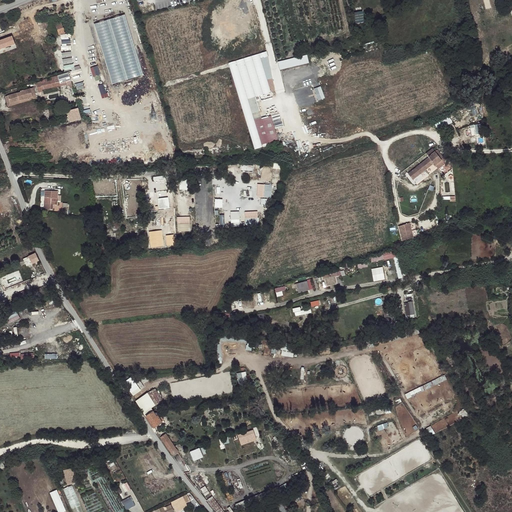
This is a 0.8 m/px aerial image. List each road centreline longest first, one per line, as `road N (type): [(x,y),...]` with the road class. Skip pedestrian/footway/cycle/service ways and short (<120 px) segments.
road 1 (tertiary): [(0,143),(51,280),(149,430)]
road 2 (unknown): [(368,509),(326,459),(288,434),(248,363),(156,383),(131,402)]
road 3 (track): [(257,0),(292,125),(317,140),(366,133),(383,145)]
road 4 (unclassified): [(511,150),(457,150),(424,132),(402,135),(383,145),(398,180)]
road 5 (unknown): [(12,176),(171,171)]
road 6 (unclassified): [(0,453),(34,441),(96,442),(149,430)]
road 7 (unknown): [(175,468),(271,456),(296,471)]
